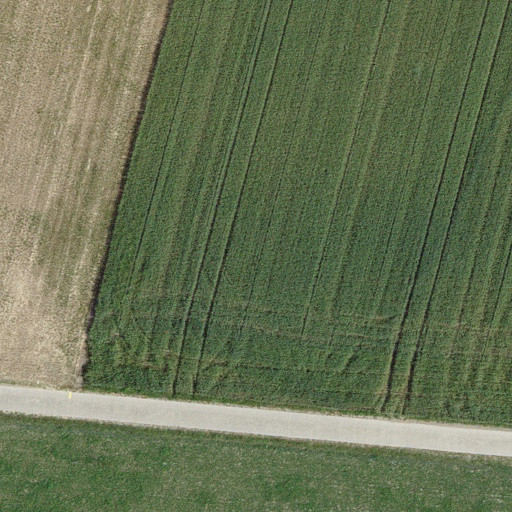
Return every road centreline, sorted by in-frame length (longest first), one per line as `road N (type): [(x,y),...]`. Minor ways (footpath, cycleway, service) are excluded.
road 1 (track): [(511,445),(0,399)]
road 2 (motorway): [(183,511),(0,472)]
